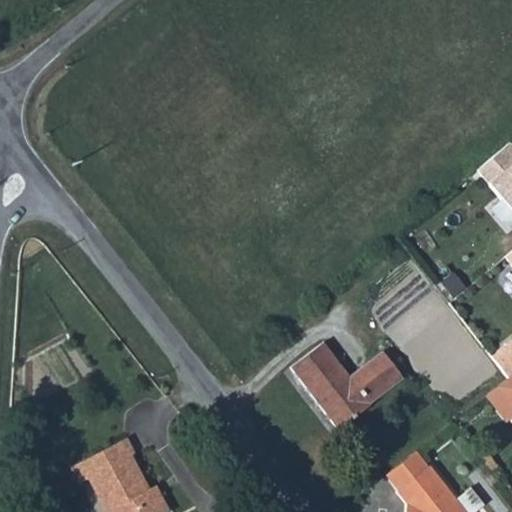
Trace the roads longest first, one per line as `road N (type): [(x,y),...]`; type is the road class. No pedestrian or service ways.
road 1 (unclassified): [(31,171),(293,511)]
road 2 (unclassified): [(0,86),(110,0)]
